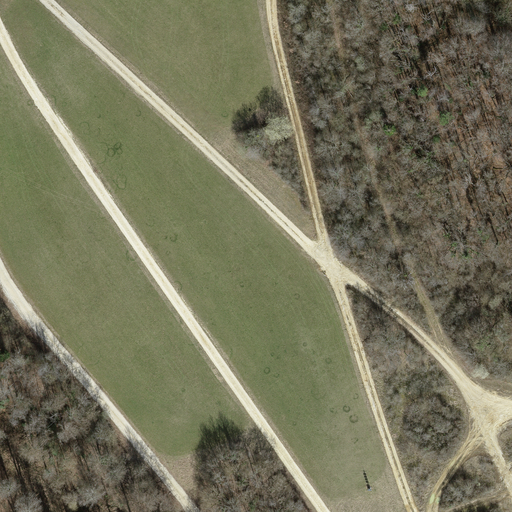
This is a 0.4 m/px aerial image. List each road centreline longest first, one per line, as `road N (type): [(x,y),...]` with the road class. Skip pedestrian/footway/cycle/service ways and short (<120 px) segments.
road 1 (track): [(45,0),(436,350),(486,418),(511,494)]
road 2 (track): [(0,31),(45,110),(327,511)]
road 3 (track): [(270,0),(331,263),(411,511)]
road 4 (track): [(0,270),(194,511)]
road 5 (track): [(427,511),(486,418),(511,411)]
